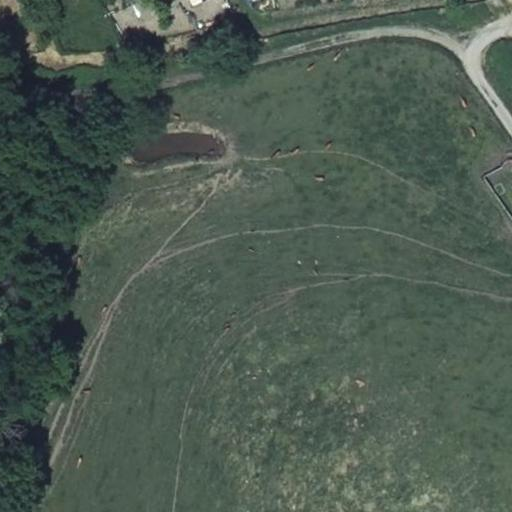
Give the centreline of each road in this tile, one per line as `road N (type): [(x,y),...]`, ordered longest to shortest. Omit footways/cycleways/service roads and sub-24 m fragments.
road 1 (track): [(0,88),(124,87),(402,31),(448,42),(511,124)]
road 2 (track): [(259,23),(110,61),(0,62)]
road 3 (track): [(423,0),(259,23),(238,0)]
